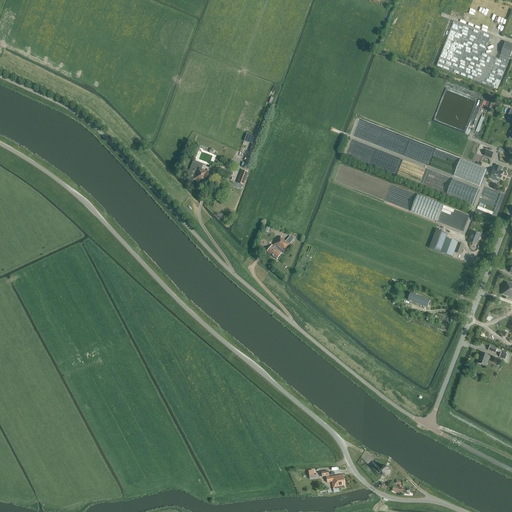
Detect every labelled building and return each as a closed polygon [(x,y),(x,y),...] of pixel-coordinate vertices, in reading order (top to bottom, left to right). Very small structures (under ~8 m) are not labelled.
[(454,22),(437,66),(497,89),(498,90),(510,57),(511,52),(511,44),(505,42),(499,60),(484,54),(491,36),(454,22)] [(249,153),(254,154),(259,139),(254,138),(249,153)] [(435,149),(429,166),(453,174),(454,169),(458,170),(461,158),(435,149)] [(492,154),(488,152),(485,151),(483,156),(490,159),(492,154)] [(199,163),(194,161),(187,177),(193,179),(203,183),(208,172),(201,169),(203,164),(199,163)] [(493,169),(491,175),(492,176),(490,179),(498,182),(500,179),(502,173),(500,172),(501,168),(495,166),(494,170),(493,169)] [(243,185),(248,173),(242,171),(237,183),(243,185)] [(468,180),(481,185),(484,176),(480,175),(479,179),(472,177),(469,176),(468,180)] [(479,188),(453,179),(446,196),(472,205),(479,188)] [(233,181),(231,186),(242,190),(243,185),(233,181)] [(417,195),(411,212),(454,227),(455,225),(455,222),(457,216),(457,222),(464,221),(466,222),(467,220),(465,219),(465,218),(460,217),(462,211),(417,195)] [(454,253),(461,255),(464,246),(458,244),(458,243),(446,239),(448,234),(436,230),(429,248),(453,258),(454,253)] [(479,236),(470,232),(469,236),(471,237),(468,244),(475,246),(479,236)] [(272,245),(267,252),(276,259),(282,253),(283,253),(290,244),(280,237),(273,246),(272,245)] [(511,284),(508,282),(502,295),(511,298),(511,284)] [(412,293),(409,301),(427,308),(430,301),(412,293)] [(481,353),(477,363),(486,367),(490,356),(481,353)] [(384,476),(386,476),(389,475),(391,471),(389,467),(385,466),(382,467),(380,471),(382,475),(384,476)] [(329,471),(321,472),(321,477),(322,477),(326,476),(327,483),(332,482),(333,490),(345,487),(343,475),(331,477),(329,477),(329,476),(329,475),(329,473),(329,471)] [(394,486),(392,491),(399,494),(399,493),(402,494),(404,489),(400,488),(400,487),(397,486),(396,487),(394,486)]
